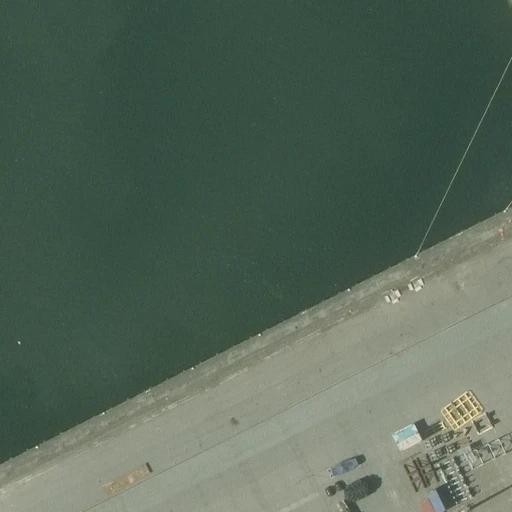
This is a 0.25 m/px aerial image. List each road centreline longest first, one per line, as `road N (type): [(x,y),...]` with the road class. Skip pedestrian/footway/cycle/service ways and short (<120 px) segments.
road 1 (unknown): [(19,511),(511,261)]
road 2 (unknown): [(203,511),(511,347)]
